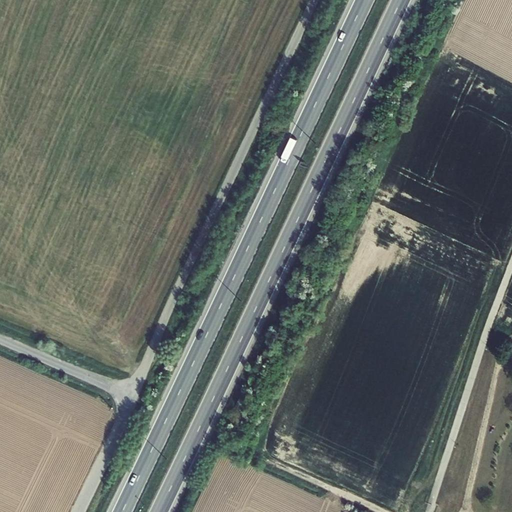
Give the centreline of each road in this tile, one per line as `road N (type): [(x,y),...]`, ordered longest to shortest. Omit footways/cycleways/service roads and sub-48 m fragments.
road 1 (trunk): [(158,511),(401,0)]
road 2 (trunk): [(365,0),(122,511)]
road 3 (unclassified): [(135,392),(313,0)]
road 4 (unclassified): [(135,392),(0,337)]
road 5 (unclassified): [(77,511),(135,392)]
